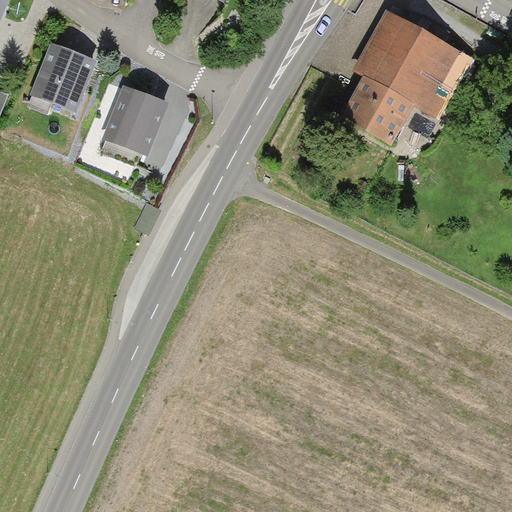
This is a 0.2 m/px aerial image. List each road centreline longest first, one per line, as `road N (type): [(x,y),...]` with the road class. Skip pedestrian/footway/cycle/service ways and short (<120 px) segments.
road 1 (secondary): [(63,511),(168,283),(262,104)]
road 2 (residential): [(137,42),(262,104)]
road 3 (secondary): [(262,104),(322,0)]
